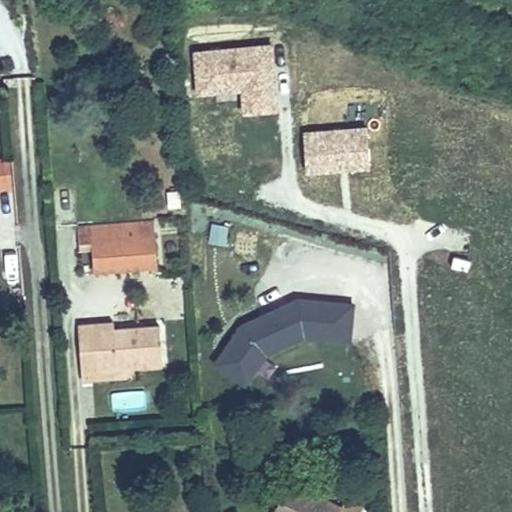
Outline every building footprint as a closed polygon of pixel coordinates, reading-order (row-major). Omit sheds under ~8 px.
[(192,49),(193,96),(242,94),(243,115),(277,114),(275,46),(192,49)] [(370,127),(301,128),(302,173),(371,172),(370,127)] [(15,176),(0,177),(0,178),(2,203),(17,202),(15,176)] [(206,244),(227,245),(228,226),(208,225),(206,244)] [(93,253),(93,276),(149,275),(148,228),(92,229),(93,253)] [(93,253),(92,229),(71,230),(71,253),(93,253)] [(74,330),(77,375),(95,374),(95,380),(121,379),(163,376),(159,336),(92,341),(91,329),(74,330)] [(77,375),(78,383),(96,381),(95,380),(95,374),(77,375)] [(96,381),(96,389),(122,387),(121,379),(95,380),(96,381)] [(96,381),(78,383),(79,391),(96,389),(96,381)] [(117,392),(117,411),(147,410),(147,392),(117,392)] [(310,511),(286,498),(278,511),(310,511)]
